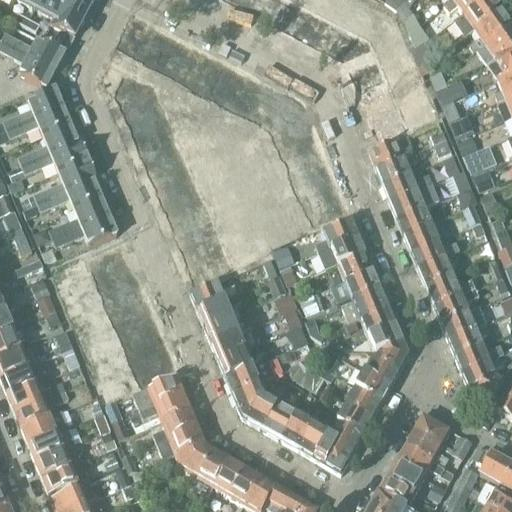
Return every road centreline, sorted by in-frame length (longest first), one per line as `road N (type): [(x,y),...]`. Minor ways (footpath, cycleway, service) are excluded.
road 1 (residential): [(128,0),(90,73),(84,103),(228,428),(346,507)]
road 2 (residential): [(421,392),(433,367),(328,92),(159,0)]
road 3 (residential): [(346,507),(421,392)]
